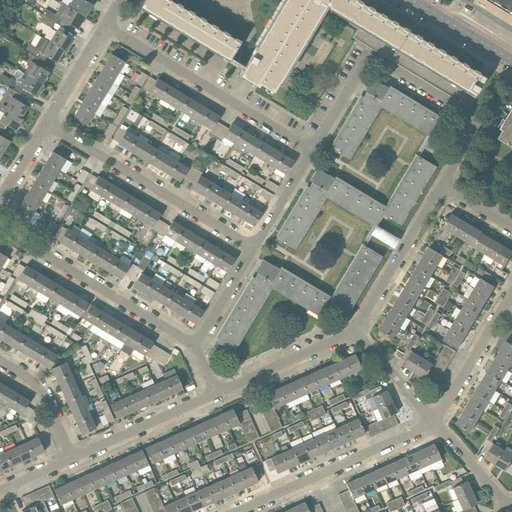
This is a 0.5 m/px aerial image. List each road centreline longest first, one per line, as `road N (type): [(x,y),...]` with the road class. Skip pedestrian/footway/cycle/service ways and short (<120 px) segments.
road 1 (residential): [(254,249),(49,120)]
road 2 (residential): [(313,151),(105,27)]
road 3 (residential): [(197,344),(0,223)]
road 4 (residential): [(313,151),(373,61),(472,118)]
road 5 (residential): [(232,511),(434,420)]
road 6 (residential): [(353,332),(440,187)]
road 7 (residential): [(75,459),(220,393)]
road 8 (residential): [(434,420),(511,295)]
road 9 (residential): [(220,393),(353,332)]
road 10 (residential): [(75,459),(37,383),(0,359)]
